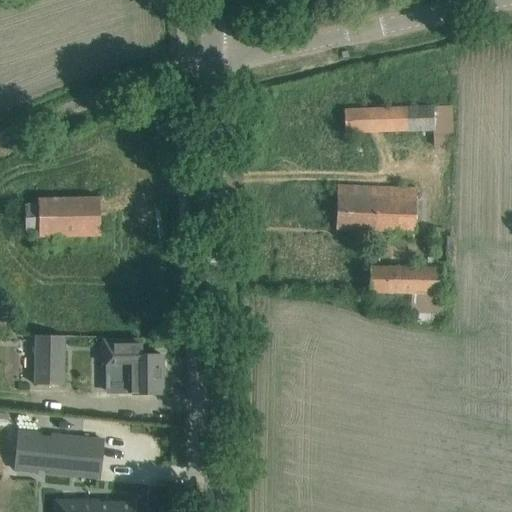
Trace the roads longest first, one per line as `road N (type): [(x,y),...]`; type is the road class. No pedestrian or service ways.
road 1 (tertiary): [(215,511),(212,64)]
road 2 (unclassified): [(212,64),(504,0)]
